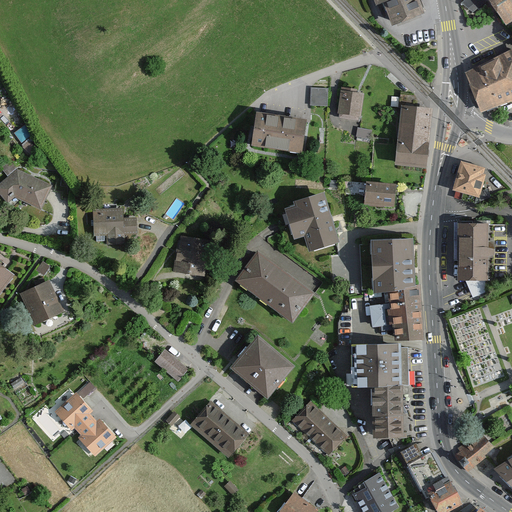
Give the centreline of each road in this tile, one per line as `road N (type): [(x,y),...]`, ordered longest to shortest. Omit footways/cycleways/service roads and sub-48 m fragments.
road 1 (secondary): [(453,93),(429,248),(440,433),(460,475),(508,511)]
road 2 (residential): [(0,237),(100,277),(283,431),(329,484),(338,511)]
